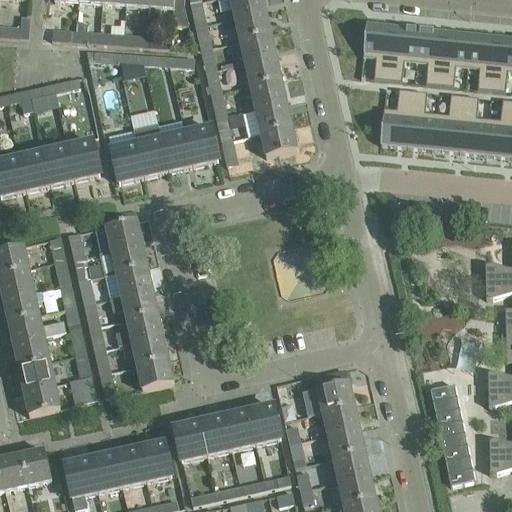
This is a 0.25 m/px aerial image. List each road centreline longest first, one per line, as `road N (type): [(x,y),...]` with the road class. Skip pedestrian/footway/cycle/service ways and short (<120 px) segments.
road 1 (residential): [(381,347),(228,381),(208,377),(169,235),(181,210),(342,174)]
road 2 (residential): [(342,174),(308,0)]
road 3 (residential): [(419,511),(381,347)]
road 4 (residential): [(511,192),(378,178),(345,185)]
road 5 (residential): [(381,347),(345,185)]
